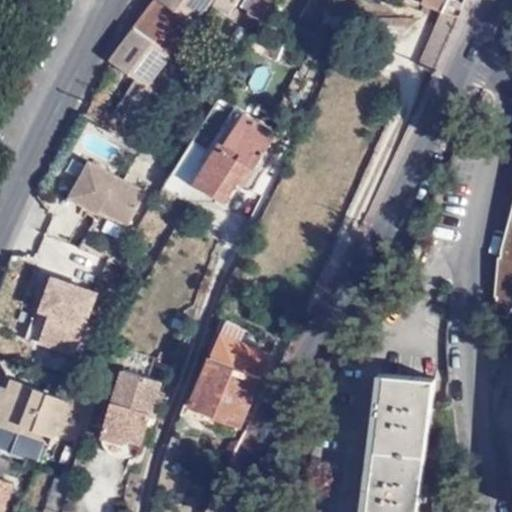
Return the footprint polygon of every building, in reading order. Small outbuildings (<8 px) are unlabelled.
[(169,54),(192,22),(161,0),(155,0),(135,27),(169,54)] [(208,0),(161,0),(192,22),(208,0)] [(261,17),(270,0),(257,0),(251,12),(261,17)] [(441,11),(458,19),(465,0),(422,0),(422,1),(441,11)] [(416,64),(433,73),(458,19),(441,11),(416,64)] [(147,86),(169,54),(135,27),(109,60),(110,61),(137,80),(113,115),(127,124),(151,89),(147,86)] [(246,181),(277,129),(246,110),(237,126),(232,123),(197,180),(226,198),(239,178),(246,181)] [(147,192),(90,161),(70,197),(99,213),(102,210),(129,225),(147,192)] [(511,206),(499,255),(492,315),(508,321),(511,311),(511,206)] [(91,277),(99,256),(43,235),(36,257),(91,277)] [(96,293),(54,277),(45,299),(39,296),(23,339),(30,342),(31,338),(72,353),(96,293)] [(212,361),(259,381),(269,357),(222,337),(212,361)] [(242,422),(259,381),(212,361),(194,403),(242,422)] [(141,446),(161,383),(122,372),(102,434),(141,446)] [(415,511),(431,380),(381,374),(376,417),(368,485),(364,511),(415,511)] [(4,379),(0,388),(9,392),(0,416),(0,427),(20,435),(24,428),(54,439),(68,402),(4,379)] [(0,416),(9,392),(0,388),(0,389),(0,416)] [(52,446),(54,439),(24,428),(20,435),(52,446)] [(63,511),(71,483),(56,477),(45,511),(63,511)] [(0,511),(5,511),(16,485),(0,478),(0,511)]
